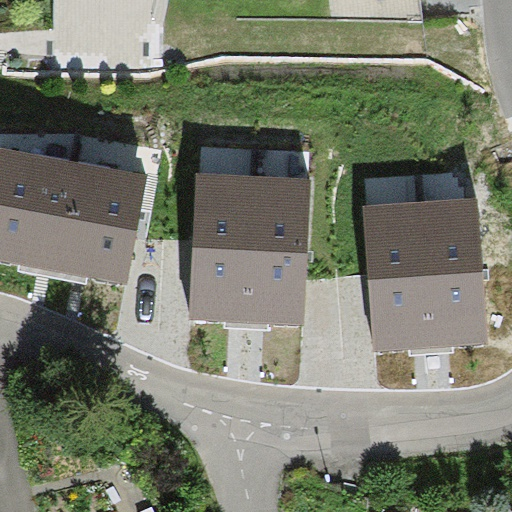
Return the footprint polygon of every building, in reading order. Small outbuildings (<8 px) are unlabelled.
[(55,0),(54,59),(166,64),(227,56),(430,55),(426,20),(334,16),(331,0),(55,0)] [(331,0),(334,16),(426,20),(421,0),(331,0)] [(156,171),(0,142),(0,263),(134,288),(156,171)] [(318,176),(195,172),(191,305),(313,309),(318,176)] [(478,250),(374,258),(381,346),(484,338),(478,250)]
